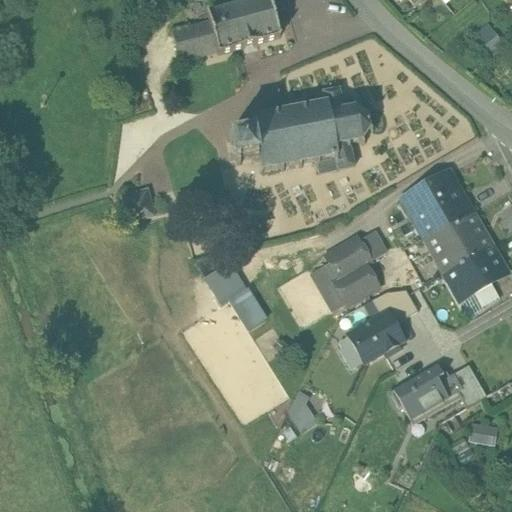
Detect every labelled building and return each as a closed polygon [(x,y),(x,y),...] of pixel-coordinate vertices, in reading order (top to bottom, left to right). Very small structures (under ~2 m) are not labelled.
[(268,0),(207,17),(209,24),(217,54),(218,57),(279,40),(268,0)] [(407,0),(415,9),(426,0),(407,0)] [(209,24),(172,35),(180,65),(217,54),(209,24)] [(478,35),(493,51),(504,40),(489,24),(478,35)] [(306,109),(291,112),(290,109),(288,109),(289,113),(273,116),(272,112),(270,112),(271,116),(267,116),(266,112),(258,114),(259,118),(253,119),(250,117),(249,119),(252,121),(254,130),(249,131),(250,135),(235,138),(234,133),(231,134),(232,139),(231,139),(231,140),(226,141),(227,144),(230,143),(233,158),(230,159),(230,162),(235,161),(235,162),(236,162),(237,167),(240,166),(239,162),(254,159),(255,163),(260,162),(261,171),(259,175),(261,176),(264,172),(281,169),(281,173),(284,172),(283,169),(298,166),(299,169),(301,169),(301,165),(316,163),(319,177),(354,168),(349,145),(359,143),(362,147),(364,146),(362,142),(368,133),(372,134),(373,131),(369,130),(366,120),(370,117),(368,115),(365,118),(356,112),(357,107),(354,107),(353,111),(343,113),(338,91),(322,95),(324,106),(309,109),(308,105),(306,106),(306,109)] [(448,175),(402,200),(426,243),(472,217),(448,175)] [(147,190),(121,198),(129,224),(155,217),(147,190)] [(472,217),(426,243),(445,276),(491,249),(472,217)] [(374,234),(358,243),(370,263),(386,254),(374,234)] [(357,241),(326,259),(330,265),(338,281),(333,284),(334,284),(370,263),(358,243),(357,241)] [(491,249),(445,276),(460,303),(477,293),(485,307),(498,300),(490,286),(506,276),(491,249)] [(370,263),(334,284),(346,305),(347,306),(378,289),(365,267),(370,264),(370,263)] [(330,265),(311,276),(333,313),(346,305),(334,284),(333,284),(338,281),(330,265)] [(265,321),(246,290),(229,301),(249,331),(265,321)] [(388,313),(346,337),(364,368),(405,344),(388,313)] [(396,391),(414,424),(455,402),(437,369),(396,391)] [(322,421),(304,393),(287,404),(305,432),(322,421)] [(491,433),(480,431),(478,443),(489,445),(491,433)]
